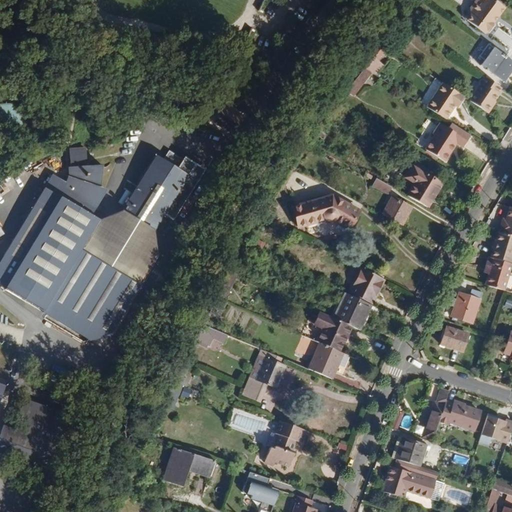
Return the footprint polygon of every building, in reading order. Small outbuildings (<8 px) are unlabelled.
[(493,22),(503,8),(492,0),(475,0),(462,18),(483,34),(484,32),(488,32),(493,26),(493,22)] [(368,71),(389,48),(383,44),(363,67),(368,71)] [(511,69),(511,62),(487,44),(478,56),(483,60),(480,65),(498,79),(507,67),(511,71),(511,69)] [(353,97),(370,73),(363,67),(344,91),(353,97)] [(503,82),(511,71),(507,67),(498,79),(503,82)] [(495,93),(499,88),(482,76),(478,82),(479,83),(467,100),(486,113),(491,105),(490,104),(496,94),(495,93)] [(0,106),(6,105),(10,95),(5,83),(0,81),(0,106)] [(446,108),(449,103),(452,105),(455,107),(461,96),(440,82),(424,107),(444,119),(449,110),(446,108)] [(334,117),(341,107),(335,103),(327,113),(334,117)] [(231,133),(242,116),(225,105),(214,122),(231,133)] [(461,148),(469,135),(449,123),(446,128),(438,123),(431,134),(433,135),(424,149),(444,162),(455,144),(461,148)] [(69,148),(71,166),(68,167),(69,175),(66,182),(52,174),(0,262),(0,280),(1,288),(90,341),(106,335),(116,321),(111,318),(136,281),(84,249),(102,220),(95,215),(108,189),(102,187),(104,164),(87,165),(86,147),(69,148)] [(174,219),(206,168),(186,156),(179,168),(157,154),(123,209),(155,229),(165,213),(174,219)] [(427,208),(441,184),(411,166),(403,178),(412,184),(405,196),(427,208)] [(391,188),(374,178),(370,186),(386,195),(391,188)] [(358,212),(330,197),(291,209),(296,227),(325,219),(328,221),(331,220),(348,230),(358,212)] [(400,226),(409,208),(390,197),(380,215),(400,226)] [(511,206),(510,206),(504,224),(501,223),(499,231),(511,234),(511,206)] [(136,281),(158,248),(155,229),(123,209),(102,220),(84,249),(136,281)] [(511,264),(511,258),(511,234),(499,231),(491,257),(499,260),(511,264)] [(252,248),(256,239),(250,236),(246,245),(252,248)] [(244,258),(250,247),(246,245),(245,244),(238,254),(244,258)] [(140,284),(159,255),(158,248),(136,281),(140,284)] [(503,291),(511,264),(499,260),(491,257),(488,256),(485,266),(490,268),(488,274),(485,285),(503,291)] [(372,296),(380,278),(359,268),(347,294),(371,305),(372,306),(376,298),(372,296)] [(230,287),(236,274),(229,270),(223,284),(230,287)] [(376,298),(384,280),(380,278),(372,296),(376,298)] [(116,321),(140,284),(136,281),(111,318),(116,321)] [(222,301),(230,287),(223,284),(216,298),(222,301)] [(471,322),(482,292),(472,289),(469,296),(459,293),(456,299),(452,297),(450,305),(455,307),(451,315),(462,319),(471,322)] [(359,331),(371,305),(347,294),(343,292),(331,318),(351,327),(359,331)] [(212,329),(226,303),(216,298),(202,325),(212,329)] [(348,335),(351,327),(319,312),(313,326),(320,329),(315,342),(318,343),(338,352),(346,334),(348,335)] [(460,325),(462,319),(451,315),(449,321),(460,325)] [(222,343),(226,335),(202,325),(195,340),(198,342),(206,345),(208,346),(211,338),(222,343)] [(461,351),(467,334),(446,326),(440,344),(461,351)] [(341,375),(349,357),(338,352),(318,343),(306,369),(330,379),(333,372),(341,375)] [(275,389),(284,366),(278,364),(281,358),(259,349),(257,355),(263,358),(254,381),(275,389)] [(254,381),(263,358),(257,355),(248,378),(254,381)] [(183,378),(189,364),(184,362),(177,375),(183,378)] [(185,387),(188,380),(183,378),(177,375),(174,382),(181,385),(185,387)] [(259,403),(267,385),(254,381),(248,378),(240,395),(259,403)] [(171,410),(181,385),(174,382),(163,406),(171,410)] [(187,399),(190,390),(182,388),(179,396),(187,399)] [(432,441),(448,392),(440,390),(437,402),(435,401),(423,438),(432,441)] [(46,467),(65,416),(61,415),(26,402),(20,418),(18,417),(13,432),(1,428),(0,431),(0,449),(23,458),(19,467),(32,471),(40,474),(43,465),(46,467)] [(472,431),(479,411),(452,402),(451,404),(444,402),(439,418),(446,420),(445,422),(472,431)] [(396,429),(403,414),(395,410),(388,425),(396,429)] [(493,417),(486,414),(477,441),(487,445),(489,440),(493,438),(506,443),(511,424),(511,422),(505,420),(505,422),(493,418),(493,417)] [(300,443),(304,430),(278,421),(274,433),(270,432),(265,447),(268,448),(263,462),(272,466),(274,463),(286,469),(292,454),(289,453),(294,441),(300,443)] [(395,458),(402,438),(397,436),(391,457),(395,458)] [(419,465),(425,445),(402,438),(395,458),(398,459),(419,465)] [(208,478),(214,461),(171,447),(161,480),(182,487),(187,471),(208,478)] [(439,500),(444,482),(436,480),(438,471),(419,465),(398,459),(395,467),(390,465),(387,474),(386,479),(382,490),(404,497),(407,490),(439,500)] [(268,511),(275,493),(264,489),(268,479),(247,472),(240,492),(249,495),(248,498),(259,502),(255,511),(268,511)] [(484,483),(486,477),(476,473),(474,479),(484,483)] [(500,491),(503,481),(495,479),(492,488),(499,491),(500,491)] [(511,495),(511,484),(503,481),(500,491),(505,493),(511,495)] [(511,511),(511,507),(509,506),(508,509),(494,504),(497,497),(499,491),(492,488),(483,511),(511,511)] [(503,499),(505,493),(500,491),(499,491),(497,497),(503,499)] [(511,503),(511,495),(505,493),(503,499),(502,501),(511,503)] [(313,511),(314,510),(308,508),(310,500),(296,496),(290,511),(313,511)]
